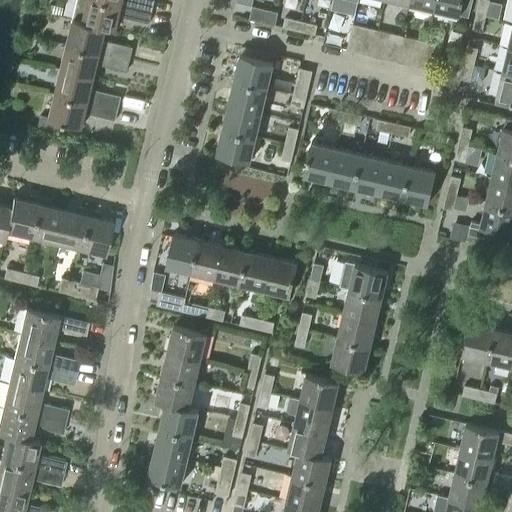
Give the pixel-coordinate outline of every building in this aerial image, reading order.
[(149,22),(152,12),(103,0),(76,0),(73,17),(83,20),(83,21),(106,26),(106,27),(115,29),(119,15),(149,22)] [(103,0),(152,12),(154,0),(103,0)] [(434,9),(435,0),(409,0),(409,3),(434,9)] [(462,0),(435,0),(434,9),(459,15),(462,0)] [(480,0),(477,12),(486,14),(489,0),(480,0)] [(249,19),(276,25),(279,12),(252,5),(249,19)] [(483,30),(486,14),(477,12),(473,28),(483,30)] [(103,39),(106,27),(106,26),(83,21),(83,20),(73,17),(67,44),(130,59),(133,46),(103,39)] [(299,30),(301,21),(285,17),(283,26),(299,30)] [(317,24),(301,21),(299,30),(315,34),(317,24)] [(360,52),(366,27),(353,24),(347,48),(360,52)] [(373,55),(378,30),(366,27),(360,52),(373,55)] [(385,58),(391,33),(378,30),(373,55),(385,58)] [(397,61),(403,36),(391,33),(385,58),(397,61)] [(410,64),(416,39),(403,36),(397,61),(410,64)] [(422,67),(428,42),(416,39),(410,64),(422,67)] [(441,45),(428,42),(422,67),(435,70),(441,45)] [(130,59),(67,44),(61,69),(94,76),(97,63),(127,70),(130,59)] [(468,46),(465,61),(474,64),(477,48),(468,46)] [(511,72),(511,47),(508,46),(502,70),(511,72)] [(241,52),(235,77),(267,84),(273,59),(241,52)] [(470,80),(474,64),(465,61),(460,77),(470,80)] [(299,67),(295,85),(307,88),(312,70),(299,67)] [(91,88),(94,76),(61,69),(55,93),(118,108),(121,95),(91,88)] [(511,98),(511,72),(502,70),(496,95),(511,98)] [(262,109),(267,84),(235,77),(229,102),(262,109)] [(303,106),(307,88),(295,85),(290,103),(303,106)] [(115,119),(118,108),(55,93),(49,117),(40,114),(37,128),(62,133),(64,121),(82,125),(85,112),(115,119)] [(256,134),(262,109),(229,102),(223,127),(256,134)] [(343,121),(345,111),(329,107),(327,118),(343,121)] [(362,114),(345,111),(343,121),(359,125),(362,114)] [(392,133),(395,122),(379,118),(377,129),(392,133)] [(410,126),(395,122),(392,133),(408,136),(410,126)] [(511,127),(504,125),(499,149),(511,152),(511,127)] [(463,126),(459,142),(469,145),(473,128),(463,126)] [(250,160),(256,134),(223,127),(217,152),(250,160)] [(289,127),(285,143),(294,145),(298,129),(289,127)] [(442,144),(444,133),(428,130),(426,141),(442,144)] [(329,180),(336,146),(312,141),(304,174),(329,180)] [(465,161),(469,145),(459,142),(455,158),(465,161)] [(291,161),(294,145),(285,143),(281,159),(291,161)] [(354,185),(361,152),(336,146),(329,180),(354,185)] [(511,179),(511,152),(499,149),(493,174),(511,179)] [(379,191),(386,158),(361,152),(354,185),(379,191)] [(403,197),(411,164),(386,158),(379,191),(403,197)] [(436,169),(411,164),(403,197),(428,203),(436,169)] [(511,205),(511,179),(493,174),(487,199),(511,205)] [(451,175),(447,191),(457,193),(461,177),(451,175)] [(454,209),(457,193),(447,191),(444,207),(454,209)] [(32,235),(40,196),(30,194),(29,199),(13,196),(11,205),(6,229),(32,235)] [(56,240),(63,207),(48,204),(49,198),(40,196),(32,235),(56,240)] [(511,232),(511,205),(487,199),(481,221),(472,219),(469,232),(495,238),(497,229),(511,232)] [(6,229),(11,205),(0,202),(0,237),(4,239),(6,229)] [(81,247),(90,208),(80,205),(78,211),(63,207),(56,240),(81,247)] [(99,210),(90,208),(81,247),(106,252),(114,219),(98,216),(99,210)] [(192,270),(199,237),(174,231),(167,264),(192,270)] [(217,276),(225,243),(199,237),(192,270),(217,276)] [(242,282),(250,249),(225,243),(217,276),(242,282)] [(267,287),(275,255),(250,249),(242,282),(267,287)] [(298,260),(275,255),(267,287),(291,293),(298,260)] [(314,261),(310,277),(321,279),(324,263),(314,261)] [(356,261),(350,286),(384,294),(390,269),(356,261)] [(21,280),(23,271),(7,267),(4,277),(21,280)] [(39,275),(23,271),(21,280),(37,284),(39,275)] [(70,292),(73,279),(61,276),(58,289),(70,292)] [(317,296),(321,279),(310,277),(306,293),(317,296)] [(98,285),(73,279),(70,292),(95,298),(98,285)] [(378,319),(384,294),(350,286),(344,311),(378,319)] [(157,303),(183,308),(186,296),(160,290),(157,303)] [(208,315),(210,305),(193,301),(191,311),(208,315)] [(226,309),(210,305),(208,315),(224,319),(226,309)] [(26,306),(20,331),(53,339),(56,326),(87,333),(89,320),(26,306)] [(303,310),(299,327),(309,329),(313,312),(303,310)] [(372,344),(378,319),(344,311),(338,336),(372,344)] [(258,327),(261,317),(242,313),(240,323),(258,327)] [(275,320),(261,317),(258,327),(273,330),(275,320)] [(488,359),(496,326),(471,320),(463,353),(488,359)] [(175,323),(169,349),(202,356),(208,331),(175,323)] [(511,364),(511,329),(496,326),(488,359),(511,364)] [(306,345),(309,329),(299,327),(295,342),(306,345)] [(50,352),(53,339),(20,331),(14,356),(78,371),(80,359),(50,352)] [(366,369),(372,344),(338,336),(333,361),(366,369)] [(196,381),(202,356),(169,349),(163,373),(196,381)] [(252,351),(249,367),(259,369),(263,354),(252,351)] [(75,382),(78,371),(14,356),(8,381),(41,389),(44,376),(75,382)] [(254,386),(259,369),(249,367),(245,384),(254,386)] [(265,372),(262,388),(271,391),(275,374),(265,372)] [(308,372),(302,397),(301,398),(334,405),(340,379),(308,372)] [(190,405),(196,381),(163,373),(157,398),(167,401),(190,406),(190,405)] [(39,400),(41,389),(8,381),(3,405),(66,420),(69,407),(39,400)] [(480,397),(482,387),(466,383),(464,394),(480,397)] [(498,391),(482,387),(480,397),(495,401),(498,391)] [(268,406),(271,391),(262,388),(258,404),(268,406)] [(329,429),(334,405),(301,398),(302,397),(291,395),(291,396),(292,396),(289,408),(290,410),(298,412),(296,422),(329,429)] [(200,408),(190,405),(190,406),(167,401),(161,425),(194,433),(200,408)] [(251,403),(240,401),(237,416),(247,419),(251,403)] [(63,432),(66,420),(3,405),(0,416),(0,431),(6,433),(6,432),(30,438),(30,437),(33,425),(63,432)] [(247,419),(237,416),(233,434),(243,436),(247,419)] [(254,421),(250,437),(260,439),(264,423),(254,421)] [(323,453),(329,429),(296,422),(290,447),(299,450),(299,449),(323,454),(323,453)] [(511,431),(468,422),(462,447),(495,455),(499,440),(511,443),(511,431)] [(188,457),(194,433),(161,425),(155,450),(188,457)] [(40,439),(30,437),(30,438),(6,432),(6,433),(1,457),(64,472),(67,460),(37,453),(40,439)] [(256,456),(260,439),(250,437),(246,454),(256,456)] [(511,474),(492,470),(495,455),(462,447),(456,472),(511,484),(511,478),(511,474)] [(332,456),(323,453),(323,454),(299,449),(299,450),(294,473),(327,481),(332,456)] [(182,482),(188,457),(155,450),(149,475),(182,482)] [(225,454),(222,466),(235,469),(238,457),(225,454)] [(61,484),(64,472),(1,457),(0,459),(0,483),(28,490),(31,477),(61,484)] [(229,494),(235,469),(222,466),(216,490),(229,494)] [(243,471),(239,487),(248,489),(252,473),(243,471)] [(511,484),(456,472),(451,497),(483,504),(487,489),(509,494),(511,484)] [(321,506),(327,481),(294,473),(288,498),(321,506)] [(25,502),(28,490),(0,483),(0,508),(15,511),(54,511),(55,509),(25,502)] [(248,489),(239,487),(235,503),(245,505),(248,489)] [(481,511),(483,504),(451,497),(439,494),(434,511),(481,511)] [(319,511),(321,506),(288,498),(284,511),(319,511)]
